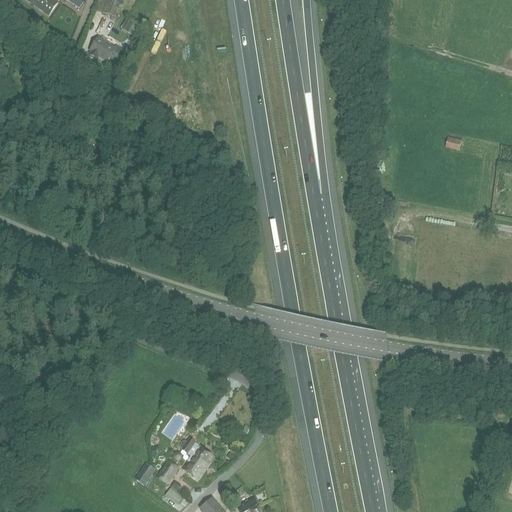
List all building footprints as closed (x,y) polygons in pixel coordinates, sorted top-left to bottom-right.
[(26,0),(49,16),(58,3),(53,0),(26,0)] [(78,0),(74,6),(79,10),(83,4),(78,0)] [(117,19),(123,0),(101,0),(98,12),(117,19)] [(122,29),(127,33),(134,23),(128,19),(122,29)] [(98,38),(89,51),(107,62),(109,58),(114,61),(121,49),(116,46),(115,48),(98,38)] [(445,148),(458,152),(461,141),(447,138),(445,148)] [(181,415),(185,409),(174,401),(168,409),(174,413),(176,411),(181,415)] [(214,457),(199,447),(188,439),(186,443),(184,442),(182,442),(179,446),(180,449),(181,450),(180,451),(191,458),(182,470),(197,480),(214,457)] [(232,462),(238,456),(233,451),(227,458),(232,462)] [(167,486),(179,469),(167,461),(156,478),(167,486)] [(144,487),(155,471),(146,464),(134,480),(144,487)] [(183,498),(170,489),(165,497),(178,506),(183,498)] [(252,498),(236,509),(238,511),(245,511),(256,505),(252,498)] [(223,511),(213,499),(199,510),(200,511),(223,511)]
